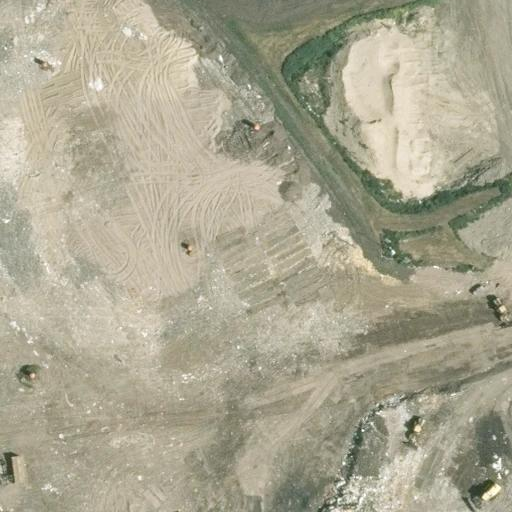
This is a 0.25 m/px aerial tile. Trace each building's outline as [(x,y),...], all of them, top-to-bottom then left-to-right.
[(133,80),(141,110),(153,106),(145,77),(133,80)] [(119,136),(114,110),(89,116),(90,117),(71,121),(76,145),(119,136)] [(396,257),(396,240),(408,241),(408,227),(361,225),(360,242),(381,243),(381,257),(396,257)] [(366,305),(376,308),(382,288),(372,285),(366,305)] [(8,312),(0,315),(0,356),(6,372),(28,363),(8,312)] [(53,380),(57,397),(90,389),(85,372),(53,380)] [(42,511),(41,503),(17,508),(17,511),(42,511)]
